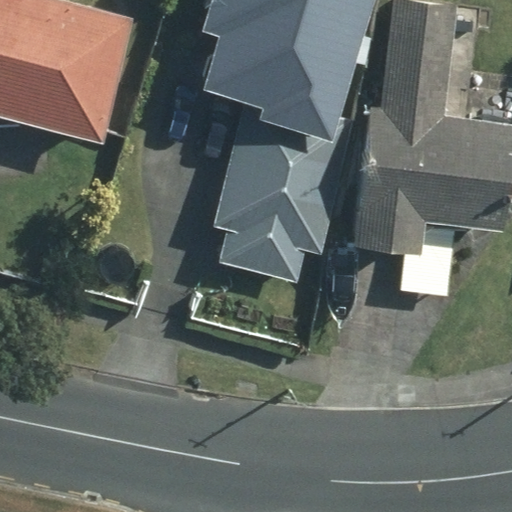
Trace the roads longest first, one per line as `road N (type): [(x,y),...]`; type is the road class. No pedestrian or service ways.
road 1 (secondary): [(0,416),(294,475)]
road 2 (secondary): [(294,475),(373,483),(511,470)]
